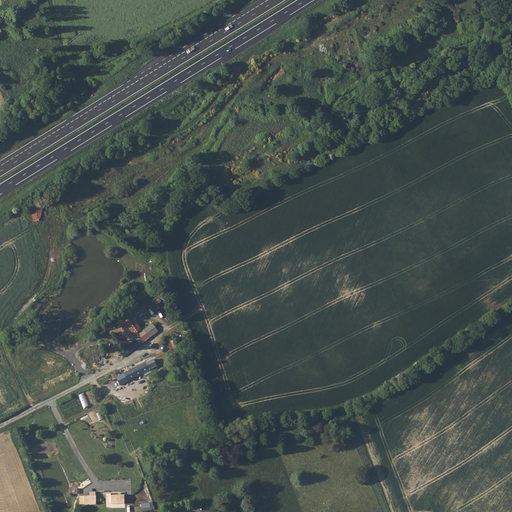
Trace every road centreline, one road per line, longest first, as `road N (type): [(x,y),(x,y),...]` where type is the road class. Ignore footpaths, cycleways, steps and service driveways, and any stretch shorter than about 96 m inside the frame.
road 1 (track): [(161,334),(111,243),(94,229),(65,227),(40,287),(4,334),(34,410)]
road 2 (motorway): [(0,189),(305,0)]
road 3 (motorway): [(276,0),(0,171)]
road 4 (unclassified): [(0,427),(146,351)]
